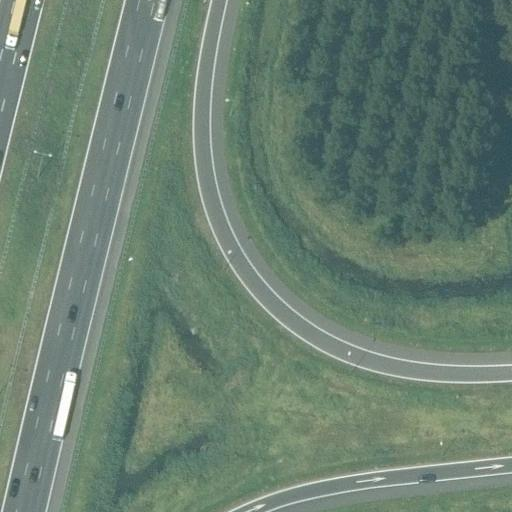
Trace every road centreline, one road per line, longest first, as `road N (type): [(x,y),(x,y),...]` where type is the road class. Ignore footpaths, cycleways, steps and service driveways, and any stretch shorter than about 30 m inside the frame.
road 1 (motorway): [(511,371),(409,367),(346,352),(294,318),(241,265),(213,208),(202,158),(202,81),(218,0)]
road 2 (motorway): [(23,511),(146,0)]
road 3 (motorway): [(245,511),(353,481),(511,465)]
